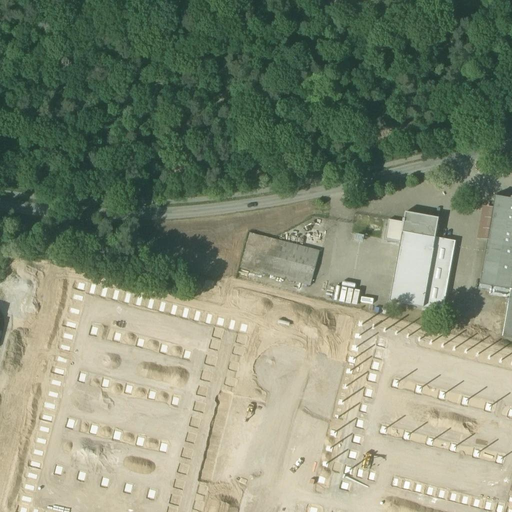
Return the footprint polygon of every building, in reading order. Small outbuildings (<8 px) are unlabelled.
[(510,290),(511,276),(511,199),(495,197),(492,212),(486,245),(479,285),(510,290)] [(403,222),(388,220),(385,240),(399,243),(399,244),(398,251),(396,259),(395,268),(393,277),(392,286),(390,295),(389,302),(415,306),(423,308),(430,309),(443,311),(446,296),(447,286),(449,276),(451,266),(453,257),(455,241),(439,238),(435,238),(436,232),(438,218),(405,212),(403,222)] [(250,233),(241,268),(311,286),(313,279),(315,268),(320,251),(270,239),(250,233)] [(335,301),(360,303),(362,288),(337,286),(335,301)] [(511,290),(510,290),(501,336),(511,338),(511,290)]
